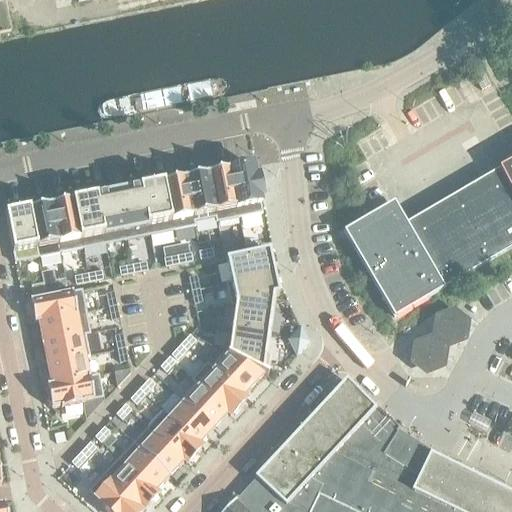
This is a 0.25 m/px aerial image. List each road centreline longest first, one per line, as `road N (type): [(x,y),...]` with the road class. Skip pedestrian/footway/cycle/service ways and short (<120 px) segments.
road 1 (residential): [(0,168),(289,113)]
road 2 (residential): [(289,113),(379,91),(511,13)]
road 3 (residential): [(344,347),(307,272),(289,113)]
road 4 (residential): [(188,511),(344,347)]
road 5 (residential): [(511,468),(409,413),(344,347)]
road 6 (residential): [(0,323),(34,487)]
